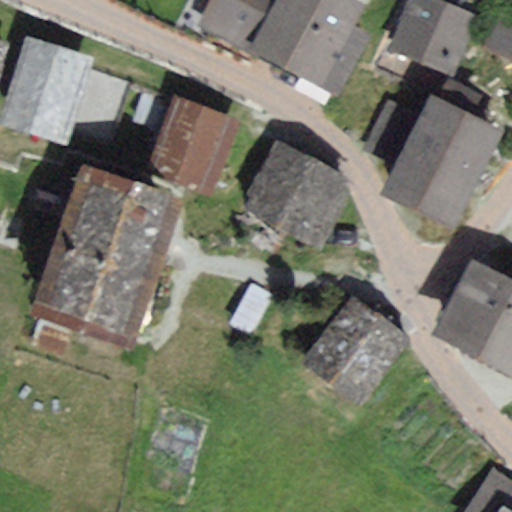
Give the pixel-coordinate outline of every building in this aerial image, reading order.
[(218,0),(205,26),(279,65),(329,92),(358,37),(342,28),(355,2),(350,0),(218,0)] [(467,15),(429,0),(415,0),(397,44),(447,64),(467,15)] [(84,58),(29,42),(5,119),(60,136),(84,58)] [(232,123),(179,103),(154,172),(206,191),(232,123)] [(496,132),(435,103),(394,189),(455,218),(485,156),(496,132)] [(343,182),(278,149),(250,204),(315,237),(343,182)] [(172,198),(91,170),(47,298),(128,326),(172,198)] [(511,288),(473,269),(465,285),(442,332),(511,366),(511,288)] [(378,320),(355,303),(314,363),(358,393),(398,333),(378,320)] [(508,511),(502,508),(511,492),(511,487),(505,483),(498,478),(474,511),(508,511)]
